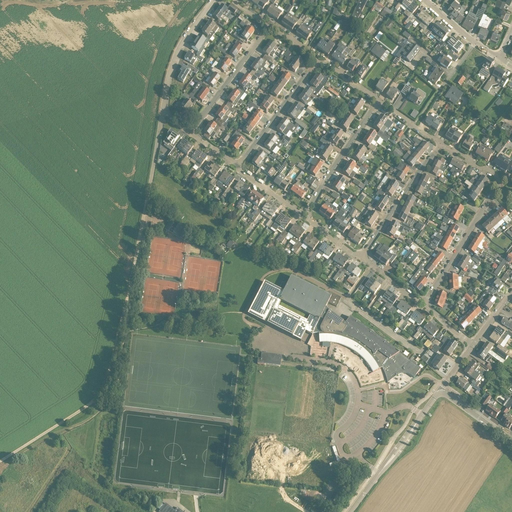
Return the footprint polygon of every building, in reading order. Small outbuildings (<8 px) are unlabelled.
[(265,0),(261,0),(257,7),(263,11),(269,2),(265,0)] [(356,22),(367,0),(359,0),(351,19),(356,22)] [(407,10),(412,3),(408,0),(406,0),(402,5),(407,10)] [(455,0),(453,0),(451,4),(452,5),(451,5),(450,4),(448,7),(449,8),(448,9),(451,11),(449,13),(454,18),(459,11),(462,6),(455,0)] [(373,9),(381,13),(384,7),(376,3),(373,9)] [(407,25),(414,17),(411,15),(412,14),(418,8),(412,3),(407,10),(403,14),(408,18),(405,23),(407,25)] [(279,8),(274,4),(273,4),(272,7),(271,7),(267,14),(272,17),(277,10),(279,8)] [(462,23),(466,17),(464,16),(462,14),(466,5),(463,4),(462,6),(459,11),(454,18),(458,22),(459,20),(462,23)] [(225,17),(229,12),(233,15),(237,11),(231,6),(227,10),(222,6),(217,12),(225,17)] [(287,27),(294,17),(289,14),(293,7),(290,7),(286,13),(288,14),(281,24),(287,27)] [(388,19),(390,15),(392,13),(385,8),(383,11),(380,15),(388,19)] [(481,18),(484,13),(484,11),(479,9),(476,16),(481,18)] [(282,14),(277,10),(272,17),(277,21),(282,14)] [(507,19),(510,13),(502,10),(500,16),(507,19)] [(228,20),(225,17),(217,12),(213,17),(218,21),(216,23),(222,28),(224,25),(219,22),(221,19),(226,23),(228,20)] [(420,25),(428,17),(422,12),(416,19),(414,17),(407,25),(409,22),(412,24),(415,21),(420,25)] [(484,13),(481,18),(478,26),(480,27),(477,34),(485,38),(488,30),(484,28),(486,24),(488,20),(485,19),(487,15),(484,13)] [(466,17),(462,23),(461,24),(467,28),(466,28),(470,31),(473,27),(477,21),(468,14),(466,17)] [(301,23),(305,17),(302,15),(298,21),(294,17),(287,27),(292,31),(298,22),(301,23)] [(301,38),(309,27),(308,27),(308,28),(303,24),(307,19),(305,17),(301,23),(303,24),(296,34),(301,38)] [(425,35),(429,30),(427,28),(433,21),(428,17),(420,25),(419,27),(424,31),(422,33),(423,34),(424,35),(425,35)] [(244,33),(250,37),(254,32),(248,27),(251,24),(246,20),(245,21),(244,20),(242,22),(239,25),(246,30),(244,33)] [(206,27),(215,34),(218,29),(210,22),(206,27)] [(435,39),(443,30),(437,25),(431,32),(429,30),(425,35),(427,37),(430,34),(435,39)] [(210,41),(215,34),(206,27),(202,33),(207,37),(206,38),(206,39),(210,41)] [(309,27),(301,38),(307,41),(311,35),(309,34),(312,30),(309,27)] [(440,48),(448,39),(446,37),(448,34),(443,30),(435,39),(440,43),(437,46),(440,48)] [(247,42),(250,37),(244,33),(242,31),(236,38),(244,43),(246,41),(247,42)] [(496,42),(500,35),(493,32),(490,39),(496,42)] [(205,41),(200,38),(199,37),(195,42),(205,49),(210,41),(206,39),(205,41)] [(452,49),(458,43),(452,38),(450,41),(448,39),(440,48),(442,51),(445,47),(446,48),(448,45),(452,49)] [(322,52),(328,44),(329,43),(324,39),(317,49),(322,52)] [(228,44),(227,46),(238,54),(241,49),(240,48),(242,45),(237,41),(235,44),(236,45),(234,48),(231,46),(228,44)] [(405,45),(400,41),(397,45),(402,48),(400,51),(404,53),(401,57),(409,63),(419,50),(407,41),(405,45)] [(199,57),(205,49),(195,42),(192,48),(198,52),(196,55),(199,57)] [(275,53),(278,49),(278,48),(270,42),(266,47),(275,54),(275,53)] [(458,43),(452,49),(457,54),(463,47),(458,43)] [(329,44),(329,45),(328,44),(322,52),(328,56),(333,49),(333,48),(333,47),(329,44)] [(336,49),(338,50),(336,53),(332,59),(337,62),(346,49),(339,44),(338,46),(336,49)] [(386,52),(377,45),(370,53),(380,60),(387,52),(386,51),(386,52)] [(234,59),(238,54),(227,46),(226,48),(228,50),(226,53),(228,54),(226,56),(231,60),(233,57),(234,59)] [(273,57),(275,54),(266,47),(263,53),(268,57),(270,55),(273,57)] [(351,52),(346,49),(337,62),(342,66),(346,60),(345,59),(347,55),(348,56),(351,52)] [(293,63),(298,68),(302,62),(296,58),(294,61),(292,59),(289,57),(291,54),(287,51),(285,54),(283,56),(285,58),(287,59),(290,62),(293,63)] [(196,58),(194,57),(189,53),(184,60),(193,65),(197,59),(201,62),(203,59),(199,57),(196,55),(198,56),(196,58)] [(455,62),(457,60),(449,53),(447,55),(455,62)] [(447,69),(451,63),(445,58),(446,57),(442,54),(440,58),(443,60),(440,64),(447,69)] [(229,62),(231,60),(226,56),(224,59),(225,60),(223,62),(221,60),(221,61),(218,58),(216,60),(227,68),(231,63),(229,62)] [(267,61),(275,67),(278,64),(270,58),(267,61)] [(254,64),(262,70),(269,75),(271,74),(261,66),(263,63),(258,59),(254,64)] [(487,80),(493,72),(490,70),(495,63),(489,59),(479,74),(480,75),(481,78),(484,78),(487,80)] [(223,73),(227,68),(216,60),(215,62),(218,64),(216,67),(215,66),(213,69),(219,74),(221,71),(223,73)] [(360,64),(356,61),(355,63),(352,61),(346,69),(352,73),(354,69),(356,71),(360,64)] [(294,73),(298,68),(293,63),(289,69),(294,73)] [(198,71),(187,64),(185,68),(183,67),(180,71),(183,72),(182,74),(181,73),(179,76),(183,79),(185,81),(189,75),(191,76),(192,74),(195,76),(198,71)] [(261,72),(262,70),(254,64),(250,69),(253,71),(250,74),(258,79),(257,79),(259,80),(261,77),(259,75),(261,72)] [(361,79),(365,72),(362,71),(364,68),(362,66),(355,75),(361,79)] [(281,78),(287,83),(291,78),(285,74),(287,72),(282,68),(280,70),(281,71),(280,73),(283,76),(281,78)] [(217,76),(219,74),(213,69),(211,71),(211,72),(212,72),(210,75),(207,73),(205,75),(206,75),(209,77),(211,79),(216,83),(220,78),(217,76)] [(432,75),(439,80),(443,74),(437,69),(434,73),(431,71),(430,73),(432,75)] [(503,78),(505,75),(502,73),(503,73),(497,70),(494,76),(493,76),(484,90),(488,93),(492,87),(498,85),(503,88),(508,81),(503,78)] [(248,77),(246,75),(242,80),(252,87),(255,82),(257,79),(250,74),(248,77)] [(317,75),(313,80),(322,86),(323,87),(329,79),(323,75),(321,78),(317,75)] [(435,86),(439,80),(432,75),(428,81),(435,86)] [(461,76),(456,83),(461,86),(466,80),(461,76)] [(283,88),(287,83),(281,78),(277,83),(283,88)] [(213,88),(216,83),(211,79),(207,84),(204,81),(202,84),(209,89),(211,87),(213,88)] [(252,90),(253,88),(252,87),(242,80),(239,85),(241,87),(239,90),(244,94),(247,90),(244,89),(246,86),(249,88),(252,90)] [(320,89),(322,86),(313,80),(310,85),(319,92),(320,90),(320,89)] [(209,89),(202,84),(200,82),(198,85),(201,86),(197,91),(205,98),(209,93),(207,91),(209,89)] [(280,93),(283,88),(277,83),(274,88),(280,93)] [(382,94),(386,88),(380,83),(375,89),(382,94)] [(400,94),(404,97),(409,89),(405,86),(400,94)] [(276,98),(280,93),(274,88),(272,91),(268,89),(267,91),(276,98)] [(392,101),(396,95),(398,92),(392,88),(389,93),(386,97),(392,101)] [(460,99),(462,96),(453,89),(446,98),(453,103),(457,97),(460,99)] [(205,98),(197,91),(195,90),(189,97),(191,99),(196,103),(198,100),(202,103),(205,98)] [(242,97),(244,94),(239,90),(236,93),(234,91),(230,96),(241,104),(243,105),(245,103),(240,100),(242,97)] [(302,95),(311,101),(312,102),(314,99),(317,101),(315,104),(317,106),(321,101),(323,102),(324,100),(318,95),(311,90),(309,92),(306,90),(302,95)] [(410,94),(408,98),(409,99),(408,100),(416,105),(418,102),(420,104),(424,97),(418,92),(416,95),(413,93),(411,95),(410,94)] [(191,99),(189,97),(184,94),(182,97),(189,102),(191,99)] [(264,102),(270,107),(274,102),(264,95),(262,97),(266,99),(264,102)] [(310,103),(311,101),(302,95),(299,100),(307,106),(309,104),(310,103)] [(240,105),(241,104),(230,96),(227,101),(229,102),(226,105),(235,111),(232,109),(234,106),(235,107),(238,103),(240,105)] [(353,106),(360,110),(364,105),(354,98),(352,100),(356,102),(353,106)] [(190,109),(192,106),(185,101),(182,106),(179,103),(176,108),(185,115),(187,112),(189,113),(191,110),(190,109)] [(270,107),(264,102),(262,104),(259,101),(257,104),(254,101),(252,104),(259,109),(260,107),(266,112),(270,107)] [(252,104),(249,102),(247,106),(252,109),(253,108),(254,109),(250,114),(253,116),(260,121),(263,116),(257,111),(259,109),(252,104)] [(232,114),(235,111),(226,105),(224,108),(223,107),(219,112),(228,119),(227,118),(231,113),(232,114)] [(291,110),(297,114),(299,111),(302,113),(303,111),(295,105),(291,110)] [(356,116),(360,110),(353,106),(351,109),(348,107),(347,109),(345,108),(343,110),(349,113),(350,112),(356,116)] [(299,116),(297,114),(291,110),(287,115),(296,121),(295,123),(304,130),(306,127),(297,119),(299,116)] [(222,127),(228,119),(219,112),(215,117),(218,119),(215,122),(222,127)] [(343,121),(350,125),(354,120),(344,113),(342,115),(346,118),(343,121)] [(253,116),(251,119),(250,121),(256,126),(260,121),(253,116)] [(377,122),(387,128),(389,125),(390,123),(380,116),(377,122)] [(431,128),(437,120),(433,117),(432,118),(430,117),(425,124),(431,128)] [(252,130),(256,126),(250,121),(247,119),(245,118),(243,120),(245,121),(248,124),(246,126),(252,130)] [(286,129),(289,131),(293,125),(284,119),(280,125),(286,129)] [(437,120),(431,128),(437,132),(443,124),(437,120)] [(346,131),(350,125),(343,121),(341,125),(338,122),(336,124),(346,131)] [(225,128),(222,127),(215,122),(213,124),(211,123),(207,127),(218,136),(217,135),(218,134),(218,133),(220,130),(223,131),(225,128)] [(383,134),(387,128),(377,122),(373,127),(379,131),(378,133),(388,141),(390,138),(383,134)] [(510,134),(511,130),(511,127),(505,123),(501,128),(510,134)] [(289,131),(286,129),(280,125),(276,130),(286,137),(289,132),(289,131)] [(249,135),(252,130),(246,126),(244,129),(241,126),(239,128),(249,135)] [(217,138),(218,136),(207,127),(204,132),(205,134),(203,136),(209,140),(210,137),(213,139),(215,137),(217,138)] [(333,136),(339,141),(343,135),(333,129),(332,131),(335,133),(333,136)] [(452,142),(457,133),(451,129),(446,138),(452,142)] [(169,145),(174,149),(176,145),(181,139),(180,138),(176,135),(170,131),(167,135),(168,136),(163,143),(165,145),(168,147),(169,145)] [(388,141),(378,133),(376,136),(370,131),(366,137),(373,141),(376,144),(380,139),(386,143),(388,140),(388,141)] [(234,142),(240,147),(244,142),(238,137),(240,135),(236,132),(230,139),(234,142)] [(333,136),(327,132),(324,138),(323,137),(321,139),(328,144),(330,142),(336,146),(339,141),(333,136)] [(457,133),(452,142),(458,145),(463,136),(457,133)] [(268,141),(276,147),(279,144),(281,142),(272,136),(268,141)] [(371,145),(373,141),(366,137),(363,142),(368,146),(367,148),(373,153),(376,148),(371,145)] [(412,146),(414,144),(407,138),(405,140),(412,146)] [(412,142),(415,144),(425,152),(429,147),(421,141),(420,142),(415,138),(412,142)] [(327,146),(328,144),(321,139),(319,142),(323,144),(322,146),(325,148),(323,152),(329,156),(333,151),(327,146)] [(471,145),(473,142),(469,139),(466,143),(466,142),(462,148),(469,152),(472,148),(475,150),(478,145),(475,143),(473,147),(471,145)] [(182,152),(188,144),(183,140),(178,146),(176,145),(174,149),(170,154),(168,157),(170,159),(175,152),(178,148),(182,152)] [(272,153),(276,147),(268,141),(264,147),(272,153)] [(237,152),(240,147),(234,142),(232,145),(228,143),(227,145),(237,152)] [(187,155),(188,155),(193,148),(188,144),(182,152),(187,155)] [(421,157),(425,152),(415,144),(413,146),(416,149),(418,150),(416,153),(421,157)] [(487,151),(488,149),(482,145),(476,155),(482,158),(487,151)] [(498,153),(503,147),(499,145),(495,151),(498,153)] [(356,152),(363,157),(365,153),(368,156),(370,153),(360,147),(356,152)] [(398,160),(402,155),(396,149),(392,154),(398,160)] [(487,151),(482,158),(488,162),(494,153),(488,149),(487,151)] [(191,159),(192,159),(196,162),(202,154),(197,151),(192,158),(191,159)] [(264,164),(265,163),(265,164),(267,161),(266,161),(268,158),(260,152),(256,158),(264,164)] [(325,161),(329,156),(323,152),(320,155),(317,153),(316,155),(325,161)] [(360,160),(363,157),(356,152),(352,158),(362,165),(364,162),(360,160)] [(416,162),(421,157),(416,153),(412,158),(416,162)] [(202,154),(196,162),(201,166),(207,158),(202,154)] [(412,158),(410,156),(407,154),(402,159),(407,163),(412,167),(416,162),(412,158)] [(187,155),(185,158),(181,164),(183,165),(190,157),(188,155),(187,155)] [(191,159),(192,158),(190,157),(183,165),(185,166),(186,167),(190,162),(192,159),(191,159)] [(457,167),(460,163),(454,159),(454,160),(451,157),(447,163),(456,168),(457,167)] [(268,167),(264,164),(256,158),(252,164),(260,170),(262,167),(266,170),(264,172),(272,178),(276,173),(268,167)] [(433,167),(445,173),(446,171),(443,169),(444,168),(444,166),(445,162),(440,159),(438,163),(436,162),(433,167)] [(510,165),(501,159),(497,167),(506,173),(507,171),(510,173),(511,168),(511,161),(511,162),(510,165)] [(313,167),(319,171),(323,166),(314,160),(310,165),(313,167)] [(396,171),(405,176),(409,171),(407,170),(409,167),(400,161),(399,164),(400,165),(396,171)] [(362,168),(357,164),(355,166),(349,162),(346,167),(352,172),(355,169),(358,171),(359,170),(365,174),(367,171),(362,168)] [(209,174),(215,166),(210,163),(204,171),(209,174)] [(453,174),(452,175),(454,177),(457,173),(460,175),(462,172),(465,167),(460,163),(457,167),(456,168),(455,171),(453,174)] [(281,174),(286,168),(283,165),(281,167),(278,171),(277,172),(281,174)] [(215,166),(209,174),(214,178),(220,170),(215,166)] [(315,177),(319,171),(313,167),(311,171),(308,169),(306,171),(315,177)] [(356,174),(352,172),(346,167),(342,173),(352,180),(356,174)] [(443,176),(445,173),(433,167),(430,173),(439,177),(440,175),(443,176)] [(391,177),(395,180),(396,178),(401,182),(405,176),(396,171),(394,169),(393,172),(398,175),(396,178),(392,176),(391,177)] [(201,170),(196,178),(198,180),(204,172),(201,170)] [(221,189),(223,185),(229,177),(224,173),(221,177),(219,176),(215,181),(211,186),(209,189),(211,191),(216,185),(221,189)] [(279,188),(283,182),(285,179),(279,175),(273,183),(279,188)] [(296,196),(303,186),(298,183),(303,177),(300,175),(295,181),(297,182),(297,183),(290,192),(296,196)] [(384,185),(395,192),(399,186),(392,182),(394,179),(395,180),(391,177),(391,178),(387,175),(385,177),(388,179),(384,185)] [(421,181),(436,189),(437,186),(428,182),(430,178),(424,175),(421,181)] [(311,186),(316,180),(310,176),(306,182),(311,186)] [(479,183),(485,187),(489,182),(480,176),(479,178),(481,180),(479,183)] [(229,177),(223,185),(228,188),(234,181),(229,177)] [(335,183),(342,187),(344,184),(348,186),(349,184),(339,177),(335,183)] [(360,184),(354,180),(352,183),(358,187),(363,190),(365,186),(361,183),(360,184)] [(485,187),(479,183),(478,185),(471,180),(471,181),(469,183),(471,184),(481,192),(485,187)] [(286,184),(283,182),(279,188),(284,191),(290,183),(288,181),(286,184)] [(435,189),(436,189),(421,181),(418,187),(435,196),(436,193),(430,190),(431,188),(429,188),(430,186),(435,189)] [(464,184),(469,187),(467,190),(472,193),(478,197),(481,192),(471,184),(469,183),(467,181),(464,184)] [(239,194),(244,186),(239,182),(233,190),(239,194)] [(340,189),(342,187),(335,183),(332,188),(338,193),(342,195),(344,192),(340,189)] [(391,197),(395,192),(384,185),(379,192),(379,191),(378,192),(384,196),(385,194),(391,197)] [(244,186),(239,194),(244,198),(249,189),(244,186)] [(303,186),(296,196),(301,200),(308,191),(305,190),(303,193),(300,190),(303,186)] [(435,196),(418,187),(415,193),(425,198),(426,196),(429,197),(428,198),(431,200),(433,195),(435,196)] [(250,207),(253,204),(258,196),(254,192),(247,200),(248,201),(246,204),(243,202),(240,207),(238,209),(240,211),(245,205),(249,208),(249,207),(250,207)] [(383,198),(384,196),(378,192),(376,196),(377,197),(380,200),(378,203),(385,207),(389,202),(383,198)] [(474,202),(478,197),(472,193),(470,196),(467,194),(466,196),(474,202)] [(254,217),(262,206),(260,204),(264,200),(258,196),(253,204),(255,206),(253,209),(255,211),(251,216),(251,215),(249,218),(251,220),(254,217)] [(419,208),(421,209),(423,207),(417,204),(419,201),(416,199),(410,196),(407,202),(413,205),(419,208)] [(324,217),(332,206),(327,202),(319,213),(324,217)] [(418,211),(419,208),(413,205),(407,202),(405,208),(410,211),(412,208),(418,211)] [(267,214),(273,207),(268,203),(264,207),(262,206),(254,217),(251,220),(254,222),(262,211),(267,214)] [(381,213),(385,207),(378,203),(376,206),(373,204),(371,206),(369,204),(368,207),(370,209),(373,211),(375,209),(381,213)] [(336,216),(340,211),(342,208),(339,205),(336,209),(332,206),(324,217),(330,221),(334,214),(336,216)] [(464,209),(456,205),(453,212),(460,215),(464,209)] [(273,221),(276,217),(274,216),(278,210),(273,207),(267,214),(271,218),(265,226),(268,228),(273,221)] [(370,209),(368,207),(367,209),(368,210),(367,212),(370,215),(368,218),(375,222),(378,217),(372,213),(373,211),(370,209)] [(410,218),(413,219),(415,217),(411,215),(409,214),(410,211),(405,208),(402,214),(410,218)] [(457,222),(460,215),(453,212),(450,210),(447,217),(457,222)] [(507,226),(510,228),(511,226),(511,216),(511,215),(508,217),(507,216),(508,216),(502,210),(497,214),(503,220),(507,225),(507,226)] [(337,230),(342,224),(345,220),(341,218),(344,214),(340,211),(336,216),(334,219),(336,221),(332,226),(337,230)] [(407,217),(410,218),(402,214),(399,220),(404,222),(407,217)] [(498,225),(503,220),(497,214),(492,219),(498,225)] [(280,227),(285,219),(281,215),(278,219),(276,217),(273,221),(268,228),(270,230),(271,228),(276,231),(277,230),(280,227)] [(371,228),(375,222),(368,218),(366,221),(362,219),(359,223),(363,226),(365,224),(371,228)] [(279,242),(286,233),(284,232),(291,222),(285,219),(280,227),(277,230),(282,233),(276,241),(278,243),(279,242)] [(493,229),(498,225),(492,219),(487,223),(493,229)] [(189,232),(171,220),(165,230),(168,232),(170,229),(174,232),(173,234),(179,238),(181,235),(181,236),(182,235),(185,237),(189,232)] [(390,228),(397,232),(401,234),(404,228),(393,222),(390,228)] [(342,224),(337,230),(343,234),(350,225),(348,223),(345,226),(342,224)] [(488,234),(493,229),(487,223),(483,228),(488,234)] [(293,237),(300,229),(295,225),(289,233),(293,237)] [(445,228),(456,235),(459,229),(453,226),(451,225),(449,228),(446,226),(445,228)] [(440,230),(443,231),(449,234),(447,237),(453,240),(456,235),(445,228),(442,227),(440,230)] [(357,235),(360,232),(354,228),(347,238),(353,242),(357,235)] [(395,236),(397,232),(390,228),(387,234),(397,240),(397,242),(402,244),(404,241),(398,238),(399,237),(395,236)] [(300,243),(300,244),(304,238),(302,237),(305,233),(300,229),(293,237),(294,237),(289,243),(294,246),(292,249),(294,251),(300,243)] [(279,242),(282,244),(288,235),(286,233),(279,242)] [(357,235),(353,242),(358,246),(365,236),(363,234),(361,238),(357,235)] [(483,244),(486,246),(488,244),(485,242),(482,241),(484,237),(479,234),(475,240),(481,243),(483,244)] [(435,238),(438,240),(444,243),(450,246),(453,240),(447,237),(445,236),(443,239),(440,237),(436,235),(435,238)] [(308,247),(314,239),(309,236),(303,244),(308,247)] [(444,243),(438,240),(435,238),(435,237),(432,236),(431,239),(434,241),(442,246),(441,249),(446,252),(450,246),(444,243)] [(308,247),(313,251),(319,243),(314,239),(308,247)] [(478,249),(478,248),(481,243),(475,240),(472,245),(478,249)] [(302,245),(300,244),(300,243),(294,251),(293,253),(295,254),(302,245)] [(322,257),(329,248),(324,245),(318,252),(316,251),(310,259),(308,262),(310,263),(310,264),(315,257),(316,257),(318,254),(322,257)] [(380,262),(388,252),(382,248),(383,247),(381,245),(376,251),(378,253),(374,258),(380,262)] [(486,253),(478,248),(478,249),(472,245),(469,251),(474,254),(476,251),(478,253),(478,252),(484,256),(486,253)] [(327,265),(330,261),(328,259),(334,252),(329,248),(322,257),(327,260),(325,263),(327,265)] [(416,254),(410,249),(410,250),(404,257),(407,259),(413,264),(419,256),(416,254)] [(388,252),(380,262),(386,267),(389,262),(392,263),(396,257),(394,255),(393,256),(388,252)] [(435,259),(440,263),(445,257),(441,254),(440,253),(435,259)] [(338,264),(342,259),(337,255),(333,261),(335,262),(333,265),(336,267),(338,264)] [(461,263),(473,269),(474,267),(471,265),(468,263),(470,260),(465,257),(461,263)] [(342,259),(338,264),(343,268),(347,262),(342,259)] [(440,263),(435,259),(433,261),(430,259),(428,263),(425,261),(435,269),(440,263)] [(430,275),(435,269),(425,261),(419,269),(428,277),(430,275)] [(498,269),(501,271),(505,266),(505,265),(506,264),(503,262),(498,269)] [(478,272),(473,269),(461,263),(458,268),(463,272),(465,269),(468,270),(471,272),(471,271),(476,274),(478,272)] [(351,275),(356,269),(351,265),(346,272),(344,271),(338,278),(340,280),(344,274),(349,278),(349,277),(351,275)] [(338,278),(344,271),(341,269),(336,276),(333,280),(335,282),(338,278)] [(349,277),(349,278),(347,280),(354,286),(359,279),(357,278),(361,272),(356,269),(351,275),(353,277),(352,279),(349,277)] [(428,277),(419,269),(420,270),(413,278),(414,279),(424,287),(428,282),(426,281),(429,277),(428,277)] [(330,343),(336,344),(337,344),(337,342),(339,343),(339,344),(339,345),(340,345),(343,346),(349,349),(354,352),(353,353),(358,356),(358,355),(363,359),(367,363),(365,364),(369,369),(370,368),(373,373),(379,370),(380,369),(380,368),(379,367),(380,366),(381,366),(382,368),(384,372),(385,377),(387,381),(387,382),(387,383),(387,384),(388,384),(388,383),(392,380),(392,379),(390,377),(395,374),(396,376),(398,374),(401,373),(403,373),(405,374),(408,374),(410,375),(414,378),(420,369),(415,366),(416,364),(413,362),(412,361),(411,362),(409,361),(401,355),(402,354),(398,351),(397,352),(392,349),(387,345),(388,344),(384,341),(383,342),(373,335),(374,334),(370,330),(369,332),(364,328),(359,324),(360,323),(356,320),(355,321),(350,318),(347,322),(345,324),(343,323),(344,321),(330,310),(329,312),(327,308),(325,308),(328,303),(332,305),(336,308),(340,301),(341,299),(328,292),(327,296),(323,294),(318,291),(316,290),(303,283),(301,282),(296,280),(294,279),(291,277),(290,280),(287,286),(282,283),(279,290),(277,289),(264,282),(247,315),(266,324),(268,325),(301,342),(305,333),(311,336),(312,336),(313,334),(315,334),(319,334),(319,343),(322,343),(322,341),(326,341),(330,342),(330,343)] [(494,295),(496,292),(498,293),(503,287),(501,286),(502,285),(500,283),(501,281),(496,277),(493,282),(493,283),(487,291),(486,291),(488,292),(489,292),(494,295)] [(420,292),(424,287),(414,279),(413,278),(411,280),(417,285),(415,288),(420,292)] [(369,291),(375,283),(370,279),(369,281),(365,279),(358,288),(362,291),(364,287),(369,291)] [(375,283),(369,291),(374,295),(380,287),(375,283)] [(388,302),(392,296),(387,292),(386,294),(383,298),(381,297),(377,302),(379,303),(383,298),(388,302)] [(437,299),(445,302),(447,295),(440,292),(437,299)] [(492,297),(494,295),(489,292),(488,292),(487,294),(483,299),(493,306),(497,301),(492,297)] [(471,298),(467,295),(466,295),(464,297),(464,298),(469,302),(471,303),(474,301),(471,298)] [(391,312),(394,308),(392,307),(397,299),(392,296),(388,302),(386,304),(391,308),(389,310),(388,310),(383,317),(385,319),(391,312)] [(493,306),(483,299),(482,298),(481,299),(480,299),(482,300),(480,304),(489,311),(493,306)] [(442,309),(445,302),(437,299),(435,306),(442,309)] [(401,312),(406,306),(401,302),(396,308),(401,312)] [(469,309),(477,317),(481,312),(474,305),(473,305),(469,309)] [(399,329),(407,318),(405,317),(406,316),(411,310),(406,306),(401,312),(399,315),(403,317),(401,320),(402,320),(397,327),(399,329)] [(473,321),(477,317),(469,309),(465,313),(465,314),(467,316),(473,321)] [(415,322),(420,316),(415,312),(410,318),(415,322)] [(420,316),(415,322),(420,326),(425,320),(420,316)] [(473,321),(467,316),(463,320),(468,326),(473,321)] [(407,318),(399,329),(403,331),(408,325),(407,324),(409,320),(407,318)] [(464,330),(468,326),(463,320),(461,319),(457,323),(464,330)] [(511,322),(509,320),(509,321),(505,319),(504,320),(503,320),(502,322),(501,324),(511,332),(511,331),(511,322)] [(426,336),(433,328),(429,324),(423,330),(421,328),(418,332),(413,338),(416,340),(420,334),(419,333),(421,331),(426,336)] [(426,336),(430,340),(429,342),(430,343),(434,340),(432,338),(433,337),(438,332),(433,328),(426,336)] [(495,335),(504,341),(508,336),(511,338),(511,334),(508,332),(506,334),(505,333),(504,332),(498,328),(496,331),(497,331),(495,335)] [(500,346),(504,341),(495,335),(491,340),(495,344),(496,345),(497,344),(498,345),(496,348),(503,353),(507,356),(505,354),(507,352),(500,346)] [(443,344),(453,352),(457,346),(447,339),(443,344),(444,344),(443,344)] [(453,352),(443,344),(440,349),(435,345),(435,346),(434,345),(432,344),(431,346),(433,348),(438,352),(439,350),(449,357),(453,352)] [(488,354),(490,356),(493,358),(498,361),(499,360),(496,358),(498,356),(494,353),(493,352),(495,349),(493,348),(487,344),(482,350),(488,354)] [(486,362),(490,356),(488,354),(482,350),(478,356),(483,361),(483,360),(486,362)] [(281,363),(281,357),(265,355),(265,354),(261,353),(260,360),(258,360),(257,365),(264,366),(265,361),(281,363)] [(434,359),(443,366),(447,361),(440,356),(437,354),(434,359)] [(439,371),(443,366),(434,359),(430,364),(433,366),(433,367),(439,371)] [(475,373),(477,370),(481,373),(483,371),(486,374),(489,370),(479,363),(477,366),(473,363),(469,368),(475,373)] [(477,375),(475,373),(469,368),(465,374),(473,380),(474,379),(477,375)] [(464,382),(460,379),(457,385),(466,392),(471,386),(467,384),(467,383),(464,381),(464,382)] [(480,393),(482,391),(479,389),(473,384),(471,387),(480,393)] [(487,397),(485,400),(482,405),(485,407),(490,400),(487,397)] [(495,419),(500,412),(491,405),(486,411),(492,416),(492,417),(495,419)] [(509,430),(511,425),(511,421),(511,419),(506,415),(501,421),(504,423),(503,425),(509,430)] [(335,505),(339,496),(334,494),(330,503),(335,505)]
